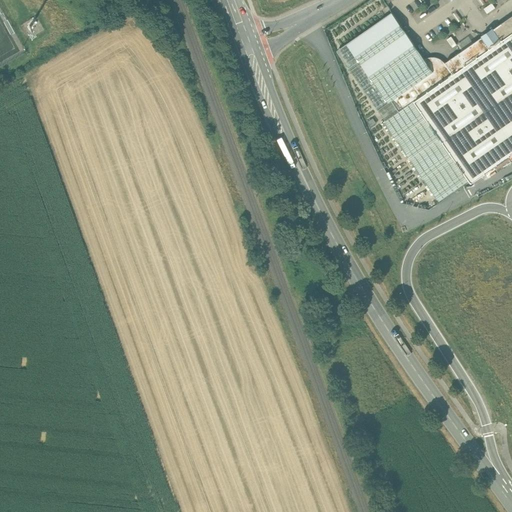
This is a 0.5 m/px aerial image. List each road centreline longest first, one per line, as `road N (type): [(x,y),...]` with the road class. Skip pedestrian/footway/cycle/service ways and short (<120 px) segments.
road 1 (primary): [(246,44),(348,264),(499,484)]
road 2 (unclassified): [(499,484),(484,417),(410,295),(406,275),(425,237),(479,209),(511,211)]
